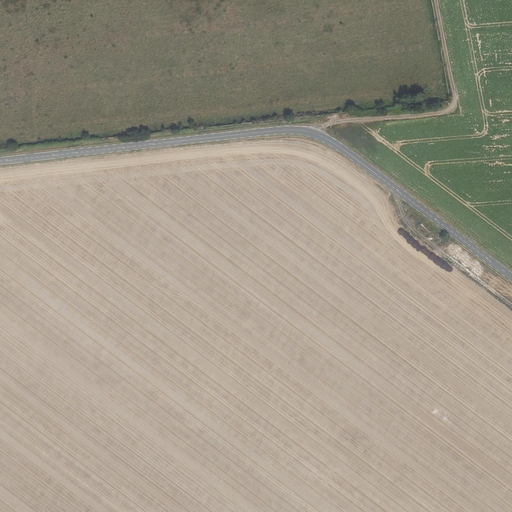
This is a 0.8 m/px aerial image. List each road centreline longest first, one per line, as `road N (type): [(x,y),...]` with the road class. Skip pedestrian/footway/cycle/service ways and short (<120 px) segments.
road 1 (tertiary): [(511,277),(308,131),(0,160)]
road 2 (track): [(437,0),(452,108),(337,121),(313,133)]
